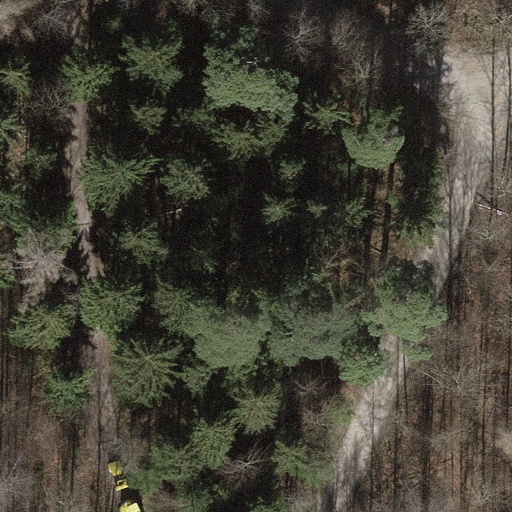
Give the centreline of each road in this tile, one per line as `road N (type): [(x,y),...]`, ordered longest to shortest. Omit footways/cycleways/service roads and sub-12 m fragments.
road 1 (track): [(62,0),(80,313),(132,511)]
road 2 (track): [(502,101),(386,401),(333,511)]
road 3 (track): [(279,0),(502,101)]
